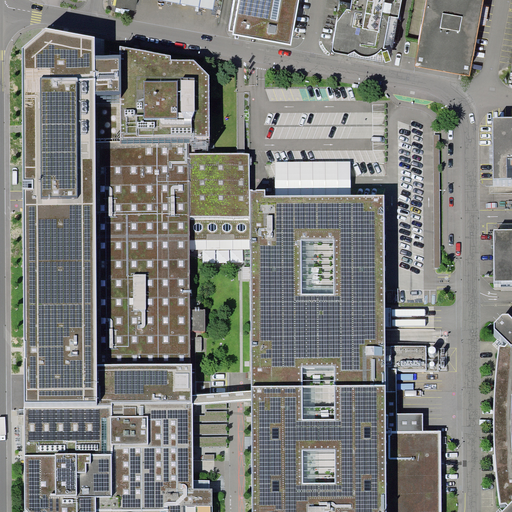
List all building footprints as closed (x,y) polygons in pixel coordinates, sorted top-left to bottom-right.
[(212,0),(167,0),(211,8),(212,0)] [(230,0),(226,25),(288,37),(294,0),(230,0)] [(334,16),(328,47),(389,59),(400,0),(346,0),(346,5),(342,5),(334,16)] [(422,0),(411,61),(466,71),(479,0),(422,0)] [(382,204),(248,204),(249,158),(190,158),(189,146),(210,146),(207,84),(191,67),(168,67),(168,63),(121,54),(119,67),(95,68),(94,50),(45,41),(21,61),(23,415),(24,511),(212,511),(213,492),(193,493),(191,333),(204,333),(204,312),(189,312),(189,241),(250,239),(250,398),(251,511),(440,511),(440,434),(386,434),(386,403),(386,395),(386,350),(382,204)] [(511,127),(489,128),(491,191),(511,190),(511,127)] [(511,237),(489,237),(489,289),(511,289),(511,237)] [(511,511),(511,329),(501,319),(495,319),(487,328),(487,334),(500,349),(493,350),(487,427),(493,508),(502,508),(498,511),(511,511)] [(425,349),(386,350),(386,395),(386,403),(395,403),(394,373),(425,373),(425,349)]
